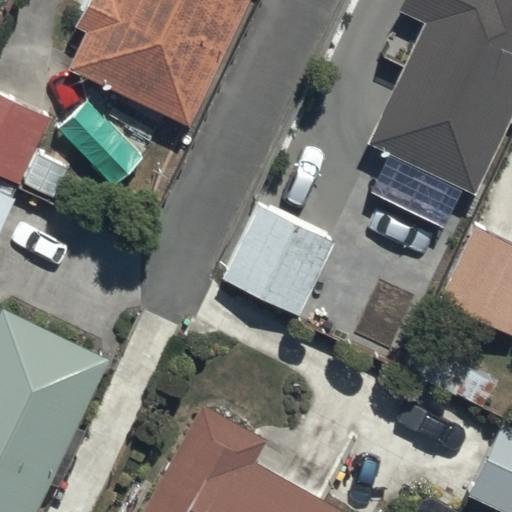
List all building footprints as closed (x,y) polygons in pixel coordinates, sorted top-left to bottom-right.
[(82,33),(66,72),(186,129),(248,0),(84,0),(71,28),(82,33)] [(511,0),(402,0),(396,15),(421,25),(366,147),(385,155),(367,199),(445,232),(461,194),(477,200),(511,116),(511,0)] [(47,119),(0,97),(0,177),(17,185),(47,119)] [(122,149),(91,135),(59,202),(90,217),(122,149)] [(0,224),(10,202),(0,197),(0,224)] [(332,248),(255,208),(218,279),(295,319),(332,248)] [(511,340),(511,244),(473,225),(434,303),(511,342),(511,340)] [(0,511),(37,511),(49,489),(55,492),(84,433),(76,430),(108,364),(3,312),(0,317),(0,511)] [(452,397),(463,369),(407,342),(395,372),(452,397)] [(496,415),(511,379),(511,370),(477,357),(458,398),(496,415)] [(263,444),(200,410),(139,511),(451,511),(424,497),(415,511),(342,511),(253,464),(263,444)] [(511,511),(511,426),(500,421),(465,498),(496,511),(511,511)]
